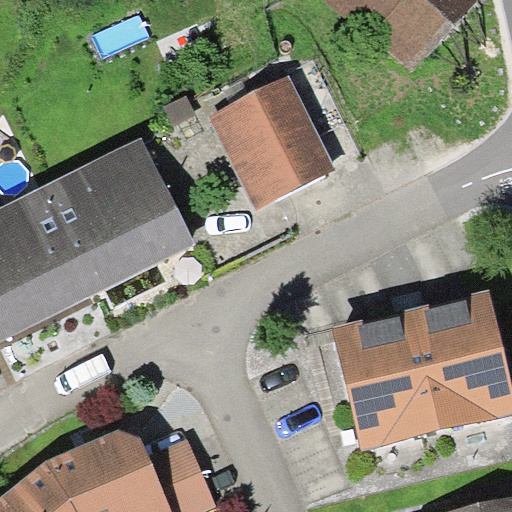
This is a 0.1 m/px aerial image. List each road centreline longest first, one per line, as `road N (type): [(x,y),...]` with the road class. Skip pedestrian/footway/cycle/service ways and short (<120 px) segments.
road 1 (residential): [(511,171),(201,334)]
road 2 (residential): [(201,334),(0,445)]
road 3 (residential): [(201,334),(279,511)]
